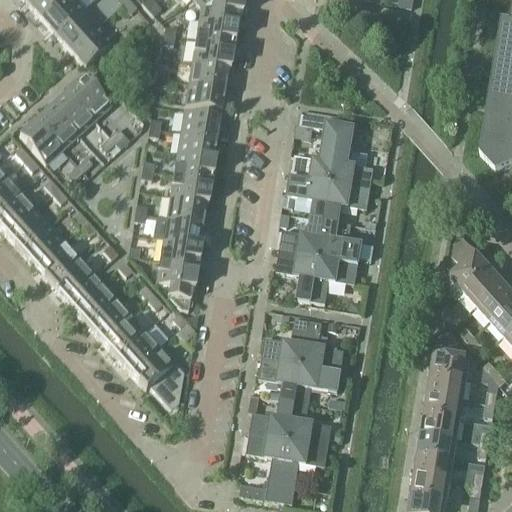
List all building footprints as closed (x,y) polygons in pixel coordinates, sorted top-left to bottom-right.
[(34,0),(27,7),(41,23),(66,0),(34,0)] [(66,0),(41,23),(55,39),(84,13),(72,0),(66,0)] [(112,0),(120,8),(127,2),(124,0),(112,0)] [(200,10),(199,11),(238,0),(193,0),(192,2),(200,10)] [(238,0),(199,11),(197,23),(236,30),(238,16),(242,16),(243,0),(238,0)] [(412,14),(414,0),(398,0),(397,11),(412,14)] [(480,157),(496,176),(511,168),(511,0),(504,0),(511,2),(511,10),(510,24),(502,22),(480,157)] [(141,8),(146,13),(154,6),(149,1),(141,8)] [(127,2),(120,8),(130,19),(136,13),(127,2)] [(154,6),(146,13),(152,21),(161,13),(154,6)] [(55,39),(70,55),(99,29),(84,13),(55,39)] [(197,23),(194,45),(233,51),(236,30),(197,23)] [(99,29),(70,55),(84,71),(113,45),(99,29)] [(165,32),(163,40),(174,42),(176,33),(165,32)] [(174,42),(163,40),(162,49),(173,51),(174,42)] [(191,66),(226,72),(229,72),(233,51),(194,45),(191,66)] [(191,66),(187,87),(223,93),(226,72),(191,66)] [(158,74),(157,82),(167,84),(169,76),(158,74)] [(84,81),(67,95),(93,124),(109,109),(106,105),(111,101),(110,94),(102,85),(95,83),(90,88),(84,81)] [(167,84),(157,82),(155,92),(166,94),(167,84)] [(223,93),(187,87),(184,109),(219,115),(223,93)] [(67,95),(51,110),(77,138),(93,124),(67,95)] [(51,110),(35,124),(61,153),(77,138),(51,110)] [(183,115),(179,137),(215,143),(218,121),(183,115)] [(294,159),(291,181),(331,187),(342,125),(302,118),(300,129),(325,134),(320,164),(294,159)] [(61,153),(35,124),(18,140),(44,168),(61,153)] [(150,124),(149,132),(160,134),(161,126),(150,124)] [(355,126),(342,125),(331,187),(370,193),(373,172),(366,171),(369,153),(351,150),(355,126)] [(296,130),(294,141),(310,144),(312,133),(296,130)] [(160,134),(149,132),(147,141),(158,143),(160,134)] [(118,133),(109,141),(115,148),(124,140),(118,133)] [(179,137),(176,158),(211,164),(211,163),(215,143),(179,137)] [(115,148),(109,141),(99,150),(105,157),(115,148)] [(15,158),(23,167),(29,161),(21,152),(15,158)] [(176,158),(172,180),(211,186),(214,164),(211,163),(211,164),(176,158)] [(29,161),(23,167),(31,177),(38,171),(29,161)] [(86,162),(77,170),(83,177),(92,169),(86,162)] [(143,166),(142,175),(152,176),(154,168),(143,166)] [(83,177),(77,170),(67,179),(73,186),(83,177)] [(152,176),(142,175),(140,184),(151,185),(152,176)] [(172,180),(169,201),(204,207),(207,208),(211,186),(172,180)] [(314,205),(311,222),(325,224),(331,187),(291,181),(288,201),(314,205)] [(0,187),(0,216),(20,198),(6,182),(0,187)] [(43,190),(52,199),(58,193),(50,184),(43,190)] [(331,187),(325,224),(338,226),(341,209),(367,213),(370,193),(331,187)] [(58,193),(52,199),(60,209),(67,203),(58,193)] [(0,216),(0,233),(6,240),(35,214),(20,198),(0,216)] [(169,201),(165,222),(201,228),(204,207),(169,201)] [(292,219),(293,209),(283,208),(282,218),(289,219),(292,219)] [(136,209),(135,217),(146,219),(147,211),(136,209)] [(6,240),(20,256),(49,230),(35,214),(6,240)] [(72,222),(81,232),(87,226),(79,216),(72,222)] [(146,219),(135,217),(133,227),(144,228),(146,219)] [(288,232),(289,219),(282,218),(280,231),(288,232)] [(362,221),(361,231),(375,233),(377,224),(362,221)] [(165,222),(162,244),(197,249),(201,228),(165,222)] [(282,235),(279,256),(319,262),(325,224),(311,222),(308,239),(282,235)] [(325,224),(319,262),(358,268),(361,247),(335,243),(337,233),(338,226),(325,224)] [(87,226),(81,232),(89,241),(96,235),(87,226)] [(20,256),(35,272),(64,247),(49,230),(20,256)] [(449,280),(463,296),(490,273),(460,240),(453,246),(449,272),(453,276),(449,280)] [(162,244),(158,265),(196,271),(200,249),(197,249),(162,244)] [(35,272),(49,289),(78,263),(64,247),(35,272)] [(102,255),(111,265),(117,259),(109,249),(102,255)] [(128,261),(138,262),(140,253),(129,252),(128,261)] [(298,303),(312,305),(319,262),(279,256),(276,276),(302,280),(298,303)] [(319,262),(312,305),(325,307),(328,285),(354,289),(358,268),(319,262)] [(78,263),(49,289),(64,305),(93,279),(78,263)] [(196,271),(158,265),(155,286),(168,289),(167,301),(178,314),(186,315),(188,304),(190,292),(193,293),(196,271)] [(117,272),(125,282),(132,276),(124,266),(117,272)] [(463,296),(477,312),(504,288),(490,273),(463,296)] [(115,304),(99,287),(96,283),(93,279),(64,305),(67,309),(71,313),(86,330),(115,304)] [(477,312),(491,327),(511,308),(511,297),(504,288),(477,312)] [(138,296),(147,305),(153,299),(145,290),(138,296)] [(153,299),(147,305),(155,315),(162,309),(153,299)] [(86,330),(101,346),(130,320),(115,304),(86,330)] [(360,317),(362,308),(351,305),(349,314),(360,317)] [(511,308),(491,327),(505,342),(511,335),(511,308)] [(440,316),(449,326),(456,321),(447,311),(440,316)] [(172,324),(180,333),(187,327),(181,321),(178,318),(172,324)] [(194,336),(197,318),(181,321),(187,327),(194,336)] [(288,328),(289,320),(275,318),(273,326),(288,328)] [(101,346),(115,362),(144,336),(130,320),(101,346)] [(265,342),(262,363),(301,369),(309,325),(294,323),(291,347),(265,342)] [(309,325),(301,369),(340,376),(344,355),(317,351),(321,327),(309,325)] [(336,336),(337,327),(329,326),(327,334),(336,336)] [(180,333),(176,338),(184,347),(194,339),(194,336),(187,327),(180,333)] [(460,338),(468,347),(475,341),(467,332),(460,338)] [(115,362),(129,378),(158,352),(144,336),(115,362)] [(438,336),(431,378),(466,384),(469,363),(464,362),(464,357),(447,337),(438,336)] [(475,341),(468,347),(477,357),(484,351),(475,341)] [(158,352),(129,378),(144,395),(148,391),(169,415),(176,408),(181,378),(158,352)] [(282,399),(281,405),(295,407),(301,369),(262,363),(258,383),(284,387),(283,398),(282,399)] [(482,372),(491,382),(497,376),(489,366),(482,372)] [(301,369),(295,407),(308,409),(310,392),(337,396),(340,376),(301,369)] [(497,376),(491,382),(499,391),(505,385),(497,376)] [(431,378),(427,398),(463,404),(466,384),(431,378)] [(281,405),(282,399),(283,398),(271,396),(270,403),(281,405)] [(487,396),(485,408),(494,410),(496,397),(487,396)] [(427,398),(424,419),(459,424),(463,404),(427,398)] [(330,404),(329,412),(344,415),(345,406),(330,404)] [(252,418),(249,438),(289,444),(295,407),(281,405),(279,422),(252,418)] [(295,407),(289,444),(328,451),(331,430),(305,426),(308,409),(295,407)] [(494,410),(485,408),(483,421),(492,422),(494,410)] [(424,419),(421,439),(456,445),(459,424),(424,419)] [(481,436),(479,449),(488,450),(490,437),(481,436)] [(239,500),(279,507),(289,444),(249,438),(245,458),(271,462),(266,493),(241,489),(239,500)] [(421,439),(417,459),(453,465),(456,445),(421,439)] [(289,444),(279,507),(292,509),(299,466),(325,471),(328,451),(289,444)] [(488,450),(479,449),(477,461),(486,462),(488,450)] [(417,459),(414,479),(450,485),(453,465),(417,459)] [(475,476),(473,489),(481,490),(483,478),(475,476)] [(414,479),(411,499),(447,505),(450,485),(414,479)] [(481,490),(473,489),(471,502),(479,503),(481,490)] [(445,511),(447,505),(411,499),(408,511),(445,511)]
